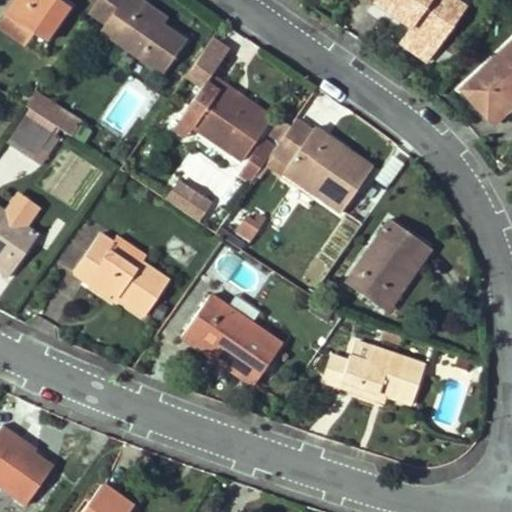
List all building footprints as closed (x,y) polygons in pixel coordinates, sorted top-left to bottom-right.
[(31,33),(42,41),(67,4),(60,0),(14,0),(5,14),(31,33)] [(121,0),(95,0),(87,12),(104,24),(121,0)] [(137,8),(141,3),(137,0),(121,0),(104,24),(117,32),(112,40),(160,74),(184,40),(163,26),(137,8)] [(373,0),(372,2),(409,26),(403,35),(410,40),(403,48),(425,63),(464,7),(453,0),(373,0)] [(163,26),(166,20),(141,3),(137,8),(163,26)] [(31,33),(5,14),(0,21),(0,27),(23,44),(31,33)] [(403,35),(396,43),(403,48),(410,40),(403,35)] [(500,104),(508,112),(511,108),(511,42),(461,90),(486,117),(500,104)] [(192,128),(239,161),(265,125),(216,92),(222,84),(209,75),(179,117),(192,128)] [(216,92),(265,125),(270,118),(222,84),(216,92)] [(37,92),(26,109),(55,128),(66,112),(37,92)] [(486,117),(494,125),(508,112),(500,104),(486,117)] [(48,130),(23,113),(6,138),(31,155),(48,130)] [(192,128),(179,117),(171,129),(184,138),(192,128)] [(308,133),(292,122),(271,152),(287,164),(286,166),(313,185),(308,192),(338,213),(365,175),(338,155),(342,149),(312,128),(308,133)] [(236,176),(249,184),(268,156),(255,148),(236,176)] [(338,155),(365,175),(369,169),(342,149),(338,155)] [(286,166),(281,172),(308,192),(313,185),(286,166)] [(179,178),(164,200),(198,223),(213,201),(179,178)] [(14,195),(3,211),(23,226),(35,209),(14,195)] [(0,272),(7,278),(37,236),(23,226),(3,211),(0,209),(0,272)] [(215,233),(223,238),(239,249),(253,228),(256,229),(260,222),(254,217),(250,224),(246,221),(239,230),(224,220),(215,233)] [(409,257),(419,241),(388,219),(344,282),(379,307),(412,259),(409,257)] [(110,292),(117,298),(142,315),(168,279),(141,261),(145,254),(118,235),(113,242),(100,233),(72,272),(107,296),(110,292)] [(412,259),(379,307),(386,311),(429,248),(419,241),(409,257),(412,259)] [(107,296),(115,302),(117,298),(110,292),(107,296)] [(222,358),(219,363),(252,386),(281,346),(249,324),(258,313),(233,296),(225,307),(208,296),(180,336),(194,346),(198,341),(222,358)] [(198,341),(194,346),(219,363),(222,358),(198,341)] [(357,384),(385,395),(409,404),(422,365),(369,347),(364,360),(349,355),(337,386),(354,392),(357,384)] [(354,392),(382,403),(385,395),(357,384),(354,392)] [(0,426),(0,487),(24,505),(51,467),(33,454),(30,452),(27,455),(9,442),(14,435),(1,426),(0,426)] [(30,452),(33,454),(35,451),(14,435),(9,442),(27,455),(30,452)] [(127,511),(131,507),(100,486),(81,511),(127,511)]
